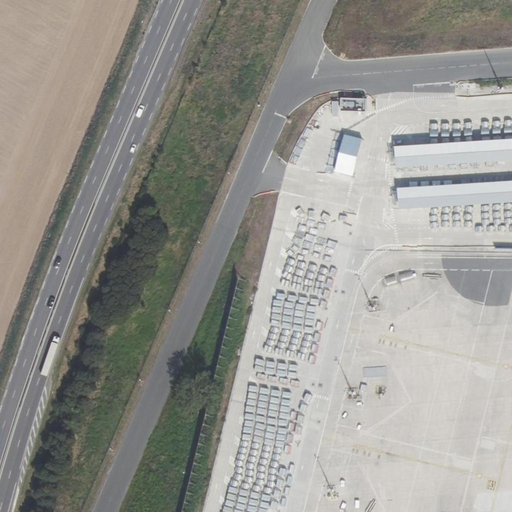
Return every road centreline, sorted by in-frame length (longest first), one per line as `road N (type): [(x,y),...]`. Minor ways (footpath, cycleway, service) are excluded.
road 1 (primary): [(1,511),(48,349),(192,0)]
road 2 (primary): [(172,0),(54,282),(0,442)]
